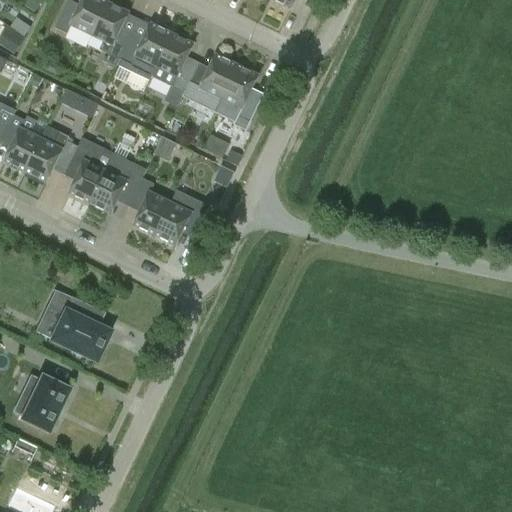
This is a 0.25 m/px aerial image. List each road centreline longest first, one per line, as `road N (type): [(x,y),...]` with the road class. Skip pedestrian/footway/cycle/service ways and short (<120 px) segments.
road 1 (residential): [(206,295),(316,67)]
road 2 (residential): [(101,511),(206,295)]
road 3 (residential): [(206,295),(0,197)]
road 4 (residential): [(316,67),(187,0)]
